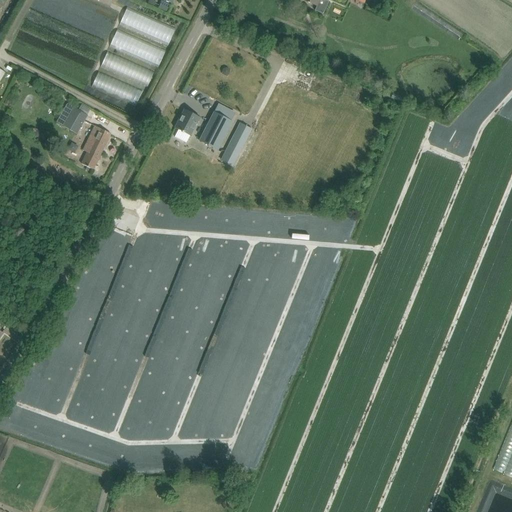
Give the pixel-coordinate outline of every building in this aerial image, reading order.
[(0,0),(0,10),(4,13),(10,3),(4,0),(0,0)] [(64,11),(67,2),(62,0),(47,0),(46,3),(64,11)] [(0,17),(0,44),(10,22),(0,17)] [(35,26),(53,34),(56,26),(38,18),(35,26)] [(56,64),(66,69),(70,60),(60,56),(56,64)] [(67,103),(56,121),(76,133),(87,115),(90,109),(82,104),(78,110),(67,103)] [(199,141),(217,150),(231,121),(230,120),(234,113),(218,104),(214,112),(213,112),(199,141)] [(184,109),(174,128),(190,136),(200,118),(184,109)] [(110,134),(101,129),(94,126),(83,150),(87,152),(81,164),(93,170),(110,134)] [(246,138),(234,132),(225,150),(237,156),(246,138)] [(0,511),(2,511),(41,511),(1,494),(0,494),(0,511)]
